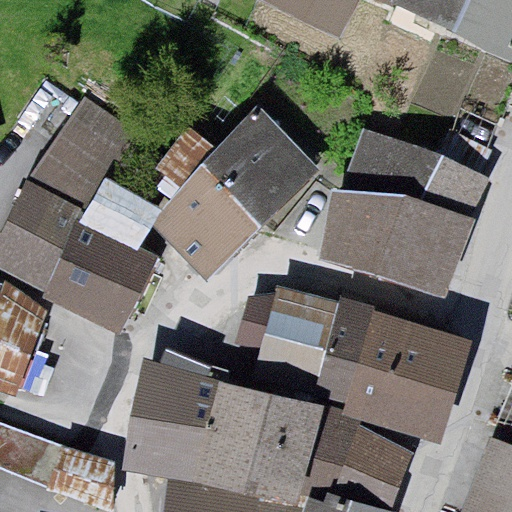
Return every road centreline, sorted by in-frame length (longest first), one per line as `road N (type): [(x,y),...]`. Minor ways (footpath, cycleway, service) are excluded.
road 1 (residential): [(473,330),(402,511)]
road 2 (residential): [(511,185),(473,330)]
